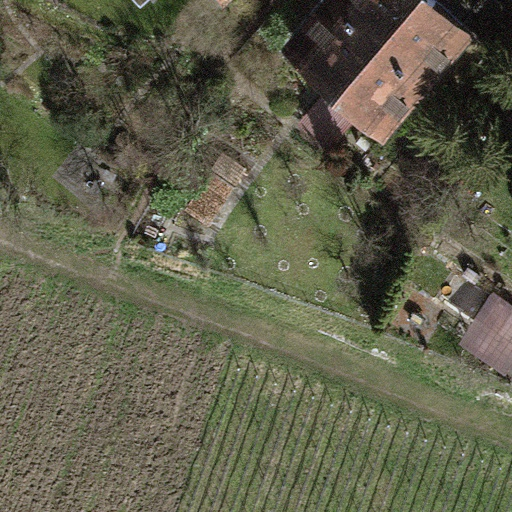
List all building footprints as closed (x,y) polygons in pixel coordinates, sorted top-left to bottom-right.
[(381,111),(424,64),(462,22),(437,0),(315,0),(289,28),(381,111)] [(487,45),(462,22),(424,64),(449,87),(487,45)] [(212,166),(187,204),(207,218),(232,179),(212,166)] [(487,293),(455,271),(439,294),(471,316),(487,293)] [(465,345),(511,370),(511,319),(487,305),(465,345)]
